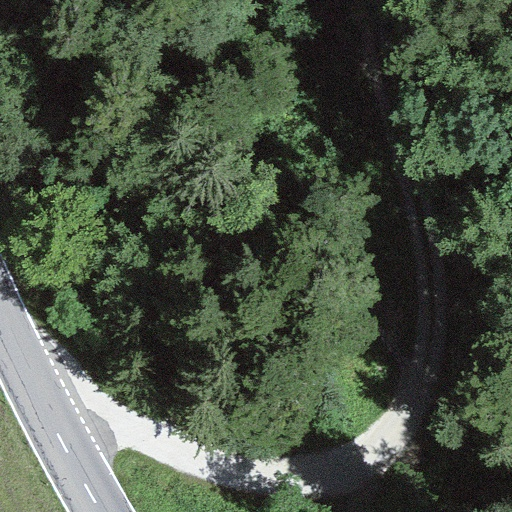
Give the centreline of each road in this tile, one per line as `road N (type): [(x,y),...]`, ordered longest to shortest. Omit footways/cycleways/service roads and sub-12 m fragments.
road 1 (track): [(22,371),(191,463),(262,478),(331,476),(381,451),(414,411),(431,281),(362,0)]
road 2 (secondary): [(0,316),(100,511)]
